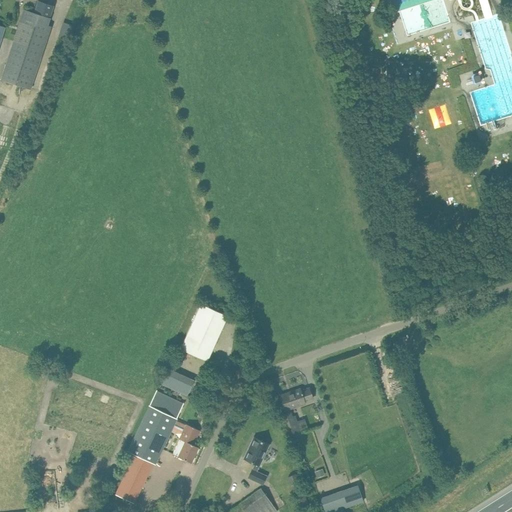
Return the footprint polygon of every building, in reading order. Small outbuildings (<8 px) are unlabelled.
[(2,80),(21,86),(30,89),(51,27),(47,25),(53,6),(38,1),(34,12),(25,9),(2,80)] [(201,303),(180,348),(207,361),(227,316),(201,303)] [(165,366),(158,382),(187,395),(194,380),(165,366)] [(302,392),(301,393),(299,388),(280,395),(293,436),(301,433),(295,416),(293,416),(290,409),(305,404),(302,395),(303,394),(302,392)] [(115,494),(125,499),(134,503),(152,463),(155,464),(183,404),(156,390),(126,452),(134,456),(115,494)] [(172,454),(178,456),(191,463),(198,447),(191,443),(197,429),(186,424),(172,454)] [(269,444),(254,437),(244,458),(255,464),(248,478),(262,484),(266,476),(257,471),(269,444)] [(287,477),(301,511),(309,508),(295,473),(287,477)] [(358,486),(350,488),(320,499),(324,511),(331,511),(363,502),(358,486)] [(240,503),(246,511),(274,511),(277,510),(262,488),(240,503)]
